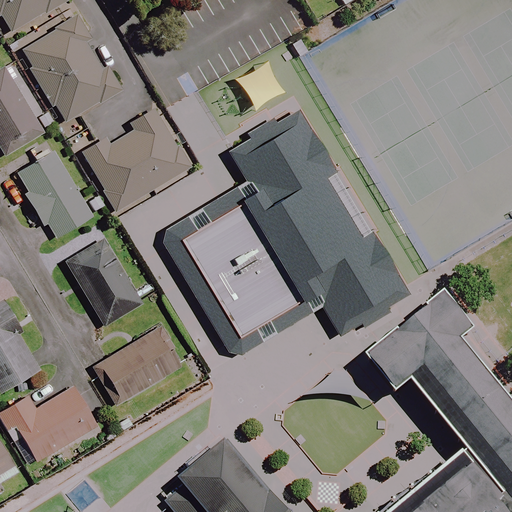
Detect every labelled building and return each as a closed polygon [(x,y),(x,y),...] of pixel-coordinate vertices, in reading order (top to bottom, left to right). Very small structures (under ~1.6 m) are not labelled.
[(0,0),(0,18),(9,35),(62,5),(59,0),(0,0)] [(96,0),(113,27),(129,17),(118,0),(96,0)] [(86,38),(74,19),(18,53),(62,126),(117,93),(104,71),(100,74),(80,41),(86,38)] [(1,67),(0,67),(0,153),(3,159),(42,135),(1,67)] [(407,295),(295,111),(227,152),(244,180),(162,229),(239,356),(319,308),(337,337),(407,295)] [(189,171),(157,115),(82,158),(113,214),(189,171)] [(25,193),(22,195),(43,230),(46,228),(54,241),(91,219),(52,155),(15,177),(25,193)] [(140,306),(102,242),(64,266),(101,329),(140,306)] [(195,506),(188,511),(511,511),(511,405),(463,348),(477,337),(444,298),(367,362),(400,401),(412,391),(466,456),(398,511),(281,511),(230,451),(182,491),(195,506)] [(17,327),(2,302),(0,302),(0,393),(38,372),(14,329),(17,327)] [(180,368),(157,330),(93,368),(116,407),(180,368)] [(95,427),(71,387),(33,410),(26,398),(0,413),(0,422),(6,432),(13,428),(34,463),(95,427)] [(0,483),(17,474),(0,444),(0,483)]
